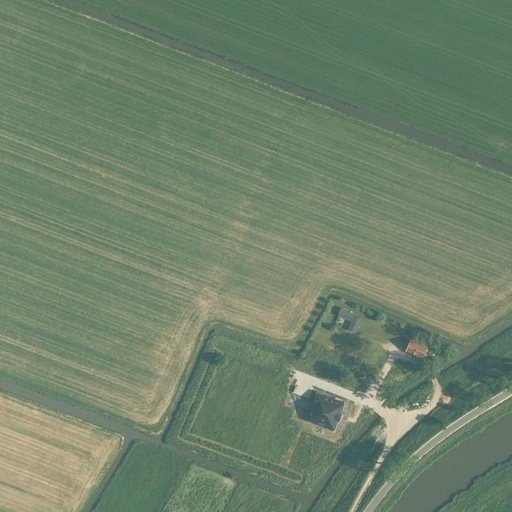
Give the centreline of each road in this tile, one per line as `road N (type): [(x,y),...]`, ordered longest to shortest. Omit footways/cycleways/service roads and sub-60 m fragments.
road 1 (unclassified): [(370,511),(406,469),(511,392)]
road 2 (track): [(442,396),(394,427),(331,511)]
